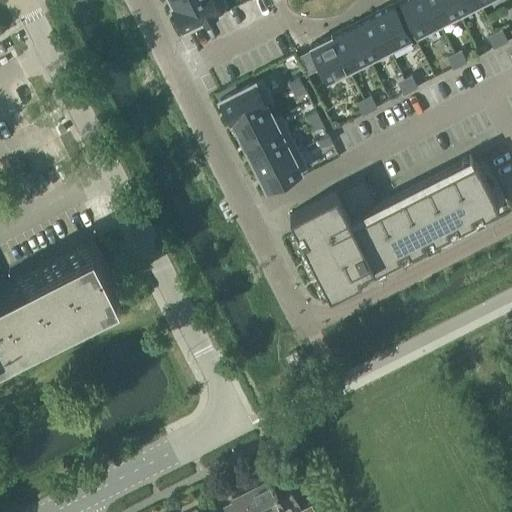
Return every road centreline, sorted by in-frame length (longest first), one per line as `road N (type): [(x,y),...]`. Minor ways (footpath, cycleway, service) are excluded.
road 1 (residential): [(79,498),(228,410),(112,174)]
road 2 (residential): [(304,328),(137,0)]
road 3 (residential): [(304,328),(511,225)]
road 4 (unclassified): [(112,174),(22,0)]
